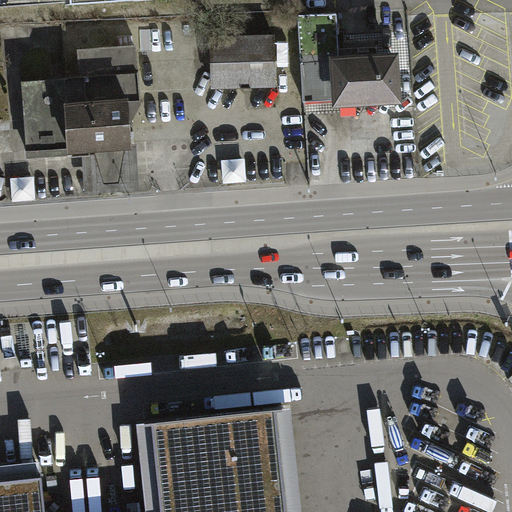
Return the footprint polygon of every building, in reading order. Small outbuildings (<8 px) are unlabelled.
[(342,61),(339,20),(304,22),(310,110),(338,108),(335,62),(342,61)] [(205,36),(206,84),(267,84),(267,35),(205,36)] [(28,159),(71,156),(66,101),(128,96),(142,95),(139,46),(81,51),(83,80),(23,85),(28,159)] [(342,61),(335,62),(338,108),(406,102),(403,57),(342,61)] [(71,156),(132,151),(128,96),(66,101),(71,156)] [(140,186),(139,156),(93,157),(94,187),(140,186)] [(163,511),(289,511),(278,408),(154,422),(163,511)] [(47,511),(42,461),(0,465),(0,511),(47,511)]
